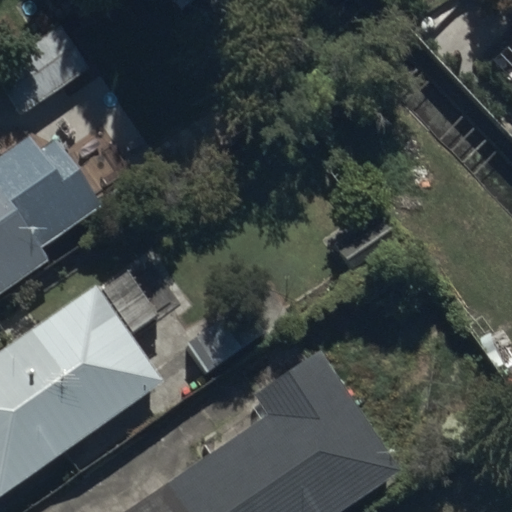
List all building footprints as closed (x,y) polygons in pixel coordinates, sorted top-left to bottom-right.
[(0,69),(0,90),(21,121),(89,74),(58,30),(0,69)] [(511,100),(490,121),(511,143),(511,100)] [(0,300),(49,268),(40,254),(99,214),(54,147),(38,157),(29,144),(0,162),(0,300)] [(324,242),(345,270),(390,237),(376,219),(367,225),(360,215),(324,242)] [(97,289),(0,358),(0,505),(164,388),(131,341),(158,321),(126,277),(101,295),(97,289)] [(185,349),(206,379),(264,337),(243,307),(185,349)] [(349,511),(402,477),(321,357),(249,405),(263,425),(132,511),(349,511)]
